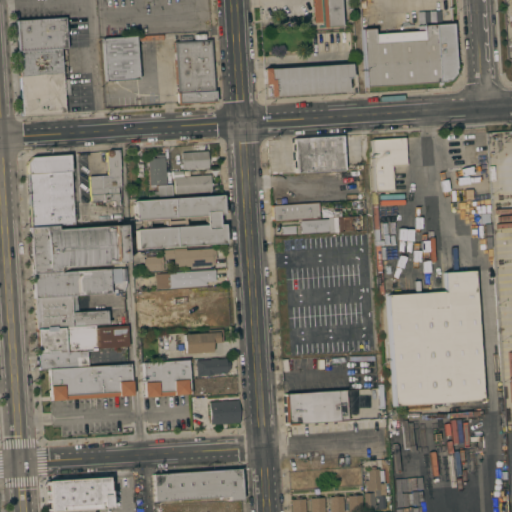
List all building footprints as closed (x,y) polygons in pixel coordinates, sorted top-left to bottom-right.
[(339,0),(341,27),(322,28),(322,22),(314,23),(312,0),(339,0)] [(17,22),(65,19),(67,49),(60,49),(19,52),(17,22)] [(365,87),(361,29),(373,29),(373,34),(423,30),(422,25),(452,23),(455,69),(453,69),(454,73),(448,80),(443,80),(443,82),(365,87)] [(204,39),(211,39),(214,91),(215,91),(216,103),(206,103),(206,104),(195,104),(177,105),(174,41),(178,41),(178,36),(191,35),(191,40),(194,40),(194,34),(204,34),(204,39)] [(138,79),(104,81),(102,39),(135,36),(138,79)] [(60,49),(62,79),(68,79),(69,94),(63,94),(64,112),(23,115),(22,101),(18,101),(18,89),(22,89),(19,52),(60,49)] [(269,96),(268,84),(263,84),(262,68),(268,68),(268,69),(350,64),(352,86),(346,87),(347,91),(269,96)] [(343,170),(295,173),(295,172),(292,172),(292,169),(295,169),(295,167),(293,167),(292,160),(294,160),(294,159),(292,159),(291,144),(293,144),(293,142),(291,142),(291,140),(341,136),(343,170)] [(403,137),(405,165),(390,165),(392,190),(373,191),(370,139),(403,137)] [(118,187),(116,187),(117,206),(112,206),(111,201),(101,202),(101,200),(89,201),(89,195),(88,195),(87,176),(106,175),(104,152),(106,150),(117,150),(117,151),(118,187)] [(182,169),(182,168),(171,169),(170,153),(181,153),(180,152),(207,151),(208,168),(182,169)] [(28,228),(24,162),(29,157),(67,154),(72,225),(28,228)] [(172,195),(149,196),(148,191),(157,191),(156,185),(149,186),(147,158),(155,158),(155,155),(164,154),(166,184),(171,184),(172,195)] [(174,194),(173,178),(172,178),(172,172),(182,171),(182,176),(210,175),(211,191),(174,194)] [(155,185),(147,186),(148,196),(156,196),(155,185)] [(136,249),(135,229),(206,225),(205,215),(135,220),(133,201),(222,195),(223,214),(217,214),(218,224),(224,224),(225,243),(136,249)] [(317,203),(318,218),(273,221),(272,206),(317,203)] [(327,219),(327,218),(352,216),(352,221),(350,221),(350,226),(352,225),(352,231),(328,232),(328,230),(300,232),(299,221),(327,219)] [(31,274),(30,263),(24,255),(23,246),(29,237),(28,228),(72,225),(72,228),(121,225),(123,260),(113,261),(113,264),(57,267),(58,273),(31,274)] [(294,225),(295,233),(282,234),(281,226),(294,225)] [(215,248),(215,258),(212,259),(212,265),(174,267),(173,258),(163,259),(163,251),(173,250),(215,248)] [(162,255),(162,263),(159,263),(160,270),(146,271),(145,268),(144,268),(143,258),(145,258),(144,257),(162,255)] [(155,289),(154,275),(166,274),(166,273),(214,269),(215,281),(205,281),(205,285),(159,288),(155,289)] [(58,273),(106,270),(108,293),(73,295),(73,296),(33,299),(31,274),(58,273)] [(481,400),(391,406),(384,295),(443,291),(442,272),(473,270),(481,400)] [(33,299),(73,296),(74,312),(103,310),(104,324),(91,324),(91,326),(35,330),(33,299)] [(36,355),(35,330),(91,326),(92,327),(124,325),(125,346),(93,348),(93,350),(84,350),(84,352),(36,355)] [(184,353),(183,334),(207,332),(207,330),(221,329),(222,342),(211,342),(211,351),(184,353)] [(85,367),(46,370),(46,368),(37,369),(36,355),(84,352),(85,367)] [(210,359),(225,358),(226,365),(229,365),(229,369),(226,369),(226,373),(213,374),(213,375),(196,376),(195,360),(210,359)] [(187,361),(189,394),(143,397),(141,364),(187,361)] [(85,367),(127,365),(129,395),(48,400),(46,370),(85,367)] [(344,391),(369,389),(371,419),(346,420),(344,391)] [(285,396),(285,394),(344,391),(346,420),(296,423),(296,425),(288,425),(288,424),(286,424),(286,422),(283,422),(283,415),(284,415),(284,412),(282,412),(281,407),(283,406),(283,403),(282,403),(282,396),(284,396),(285,396)] [(208,402),(220,401),(220,399),(225,399),(225,401),(238,400),(239,422),(210,424),(208,402)] [(373,507),(364,507),(363,493),(373,492),(373,490),(365,491),(364,480),(368,480),(367,469),(369,469),(369,467),(375,466),(375,469),(378,468),(378,470),(383,470),(385,495),(388,495),(389,501),(384,501),(385,508),(373,509),(373,507)] [(239,470),(241,499),(227,500),(227,496),(154,501),(153,475),(239,470)] [(106,478),(108,508),(49,511),(47,482),(106,478)] [(348,511),(347,496),(361,495),(362,511),(348,511)] [(328,511),(328,497),(342,496),(343,511),(328,511)] [(309,511),(309,498),(323,497),(323,511),(309,511)] [(304,498),(304,511),(290,511),(290,499),(291,499),(304,498)]
